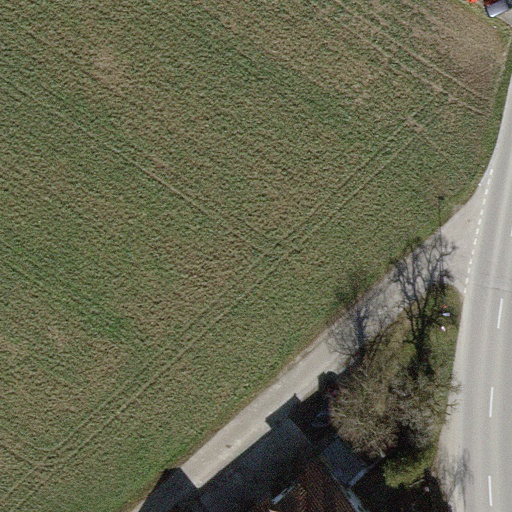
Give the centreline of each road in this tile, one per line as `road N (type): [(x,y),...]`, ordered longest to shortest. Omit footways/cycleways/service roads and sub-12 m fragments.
road 1 (track): [(162,511),(447,259),(511,245)]
road 2 (secondary): [(501,511),(498,410),(511,279)]
